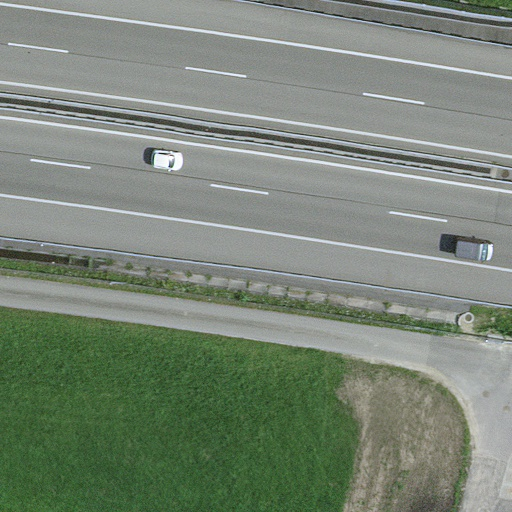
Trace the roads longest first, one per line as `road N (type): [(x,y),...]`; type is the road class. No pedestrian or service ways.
road 1 (motorway): [(0,156),(511,231)]
road 2 (motorway): [(511,118),(0,44)]
road 3 (track): [(511,379),(476,511)]
